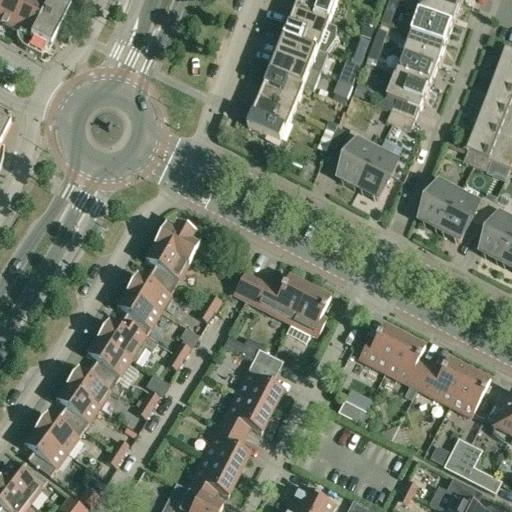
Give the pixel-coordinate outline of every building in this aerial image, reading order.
[(5,0),(0,11),(0,25),(12,32),(28,0),(5,0)] [(17,41),(16,42),(17,43),(17,45),(19,47),(20,48),(21,49),(23,50),(24,51),(42,17),(48,5),(38,0),(28,0),(12,32),(20,36),(17,41)] [(50,0),(48,5),(42,17),(68,31),(70,29),(75,24),(77,22),(78,19),(80,17),(82,14),(83,11),(85,8),(86,5),(87,2),(87,0),(50,0)] [(301,0),(301,1),(299,4),(296,3),(292,14),(329,28),(334,15),(339,0),(338,0),(301,0)] [(390,0),(389,5),(399,9),(401,0),(390,0)] [(442,0),(425,0),(419,16),(453,28),(461,6),(442,0)] [(399,9),(389,5),(384,20),(394,23),(399,9)] [(288,24),(291,26),(285,42),(319,55),(327,58),(337,43),(337,31),(329,28),(292,14),(288,24)] [(419,16),(411,37),(446,49),(453,28),(419,16)] [(63,34),(63,35),(68,31),(42,17),(24,51),(40,60),(56,30),(63,34)] [(376,32),(364,28),(361,38),(372,42),(376,32)] [(379,33),(374,47),(383,50),(388,36),(379,33)] [(411,37),(404,58),(438,71),(446,49),(411,37)] [(284,46),(278,60),(312,73),(317,60),(319,55),(285,42),(284,46)] [(377,65),(383,50),(374,47),(369,61),(377,65)] [(357,52),(352,66),(360,70),(366,55),(357,52)] [(511,54),(506,53),(498,74),(511,79),(511,54)] [(404,58),(396,79),(430,92),(438,71),(404,58)] [(278,60),(271,77),(304,91),(314,95),(321,77),(312,73),(278,60)] [(511,79),(498,74),(491,94),(511,102),(511,79)] [(271,77),(264,93),(261,92),(257,103),(293,118),(299,104),(304,91),(271,77)] [(319,96),(329,98),(334,79),(324,77),(319,96)] [(396,104),(392,115),(391,115),(392,115),(415,125),(420,114),(421,114),(430,92),(396,79),(387,101),(396,104)] [(334,97),(348,102),(353,89),(339,83),(334,97)] [(368,94),(358,90),(354,99),(365,103),(368,94)] [(489,100),(483,114),(511,125),(511,102),(491,94),(489,100)] [(281,146),(293,118),(257,103),(252,113),(255,114),(248,131),(281,146)] [(0,137),(11,117),(0,110),(0,153),(4,156),(4,152),(4,150),(3,150),(0,148),(0,137)] [(511,125),(483,114),(475,134),(511,148),(511,125)] [(411,136),(415,125),(392,115),(387,127),(411,136)] [(336,136),(338,131),(340,126),(332,122),(327,132),(336,136)] [(336,136),(331,149),(338,152),(340,147),(342,148),(348,136),(338,131),(336,136)] [(331,149),(336,136),(327,132),(321,144),(331,149)] [(339,183),(359,193),(379,156),(359,146),(363,139),(352,133),(340,156),(351,161),(339,183)] [(468,155),(492,165),(510,173),(511,168),(511,148),(475,134),(467,155),(468,155)] [(487,176),(492,165),(468,155),(464,166),(487,176)] [(399,166),(379,156),(359,193),(379,204),(399,166)] [(421,225),(441,236),(460,198),(440,188),(421,225)] [(472,224),(482,229),(494,206),(483,201),(479,208),(460,198),(441,236),(461,246),(472,224)] [(482,257),(502,267),(511,246),(511,224),(501,219),(505,212),(494,206),(482,229),(493,235),(482,257)] [(163,231),(154,248),(188,268),(198,250),(190,245),(194,238),(176,228),(172,235),(163,231)] [(511,246),(502,267),(511,272),(511,246)] [(155,271),(150,278),(174,292),(179,285),(188,268),(154,248),(144,265),(155,271)] [(233,299),(245,305),(257,281),(245,275),(233,299)] [(136,279),(126,296),(160,316),(171,299),(174,292),(150,278),(147,285),(136,279)] [(245,305),(290,328),(308,292),(306,291),(304,287),(300,284),(295,286),(287,282),(281,294),(257,281),(245,305)] [(306,347),(310,338),(317,342),(326,323),(321,321),(329,303),(321,299),(320,295),(315,292),(311,294),(308,292),(290,328),(291,329),(287,337),(306,347)] [(126,319),(122,326),(145,340),(150,333),(160,316),(126,296),(116,312),(126,319)] [(210,299),(203,310),(213,315),(219,304),(210,299)] [(203,310),(197,321),(206,326),(213,315),(203,310)] [(130,364),(135,368),(145,352),(152,356),(157,348),(145,340),(122,326),(118,332),(108,326),(97,343),(130,364)] [(358,363),(384,377),(403,341),(381,330),(372,348),(367,345),(358,363)] [(384,377),(406,388),(417,393),(429,370),(418,364),(424,352),(403,341),(384,377)] [(96,366),(92,373),(115,388),(130,364),(97,343),(86,360),(96,366)] [(180,347),(173,358),(182,363),(189,353),(180,347)] [(258,355),(252,366),(276,378),(282,367),(258,355)] [(175,374),(182,363),(173,358),(166,368),(175,374)] [(417,393),(449,410),(468,375),(465,373),(464,369),(459,366),(455,368),(447,364),(440,376),(429,370),(417,393)] [(270,390),(276,378),(252,366),(235,399),(271,417),(282,396),(270,390)] [(123,394),(115,388),(92,373),(87,380),(77,373),(66,389),(99,412),(110,396),(118,402),(123,394)] [(470,376),(468,375),(449,410),(471,421),(489,386),(481,381),(479,377),(475,375),(470,376)] [(145,391),(162,401),(170,389),(152,378),(145,391)] [(65,412),(60,419),(83,435),(88,428),(99,412),(66,389),(55,405),(65,412)] [(149,396),(142,406),(151,412),(158,401),(149,396)] [(494,434),(491,436),(496,441),(498,443),(503,447),(506,448),(508,450),(511,442),(511,397),(510,397),(492,432),(494,434)] [(235,399),(219,430),(243,442),(248,432),(260,438),(271,417),(235,399)] [(142,406),(135,417),(144,423),(151,412),(142,406)] [(338,418),(351,425),(357,413),(343,406),(338,418)] [(351,425),(365,432),(371,420),(357,413),(351,425)] [(46,418),(34,434),(67,458),(76,444),(83,435),(60,419),(56,425),(46,418)] [(219,430),(203,462),(238,481),(249,460),(237,453),(243,442),(219,430)] [(27,464),(50,481),(67,458),(34,434),(23,450),(33,457),(27,464)] [(119,444),(112,455),(121,460),(128,450),(119,444)] [(443,472),(455,478),(469,450),(457,444),(443,472)] [(455,478),(466,484),(472,472),(481,456),(469,450),(455,478)] [(112,455),(105,465),(114,471),(121,460),(112,455)] [(203,462),(189,489),(213,501),(215,496),(227,502),(238,481),(203,462)] [(46,485),(25,468),(19,475),(10,468),(0,480),(0,485),(29,508),(46,485)] [(500,487),(472,472),(466,484),(494,499),(500,487)] [(89,493),(102,502),(111,489),(99,480),(89,493)] [(478,511),(469,507),(475,495),(452,483),(446,495),(438,491),(429,509),(434,511),(478,511)] [(0,511),(26,511),(29,508),(0,485),(0,511)] [(407,485),(402,495),(411,500),(416,490),(407,485)] [(220,511),(210,506),(213,501),(189,489),(176,511),(220,511)] [(298,491),(289,510),(293,511),(332,511),(334,509),(298,491)] [(79,503),(88,509),(96,499),(87,493),(79,503)] [(396,505),(406,510),(411,500),(402,495),(396,505)] [(82,511),(69,502),(60,511),(82,511)]
